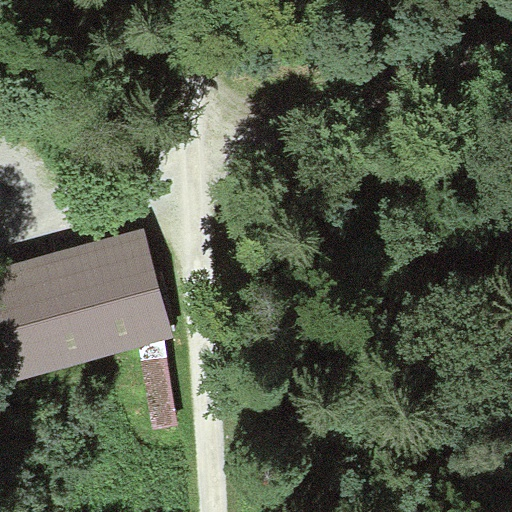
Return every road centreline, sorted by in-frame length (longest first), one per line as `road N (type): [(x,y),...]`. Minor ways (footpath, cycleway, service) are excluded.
road 1 (track): [(0,245),(511,36)]
road 2 (track): [(213,511),(181,0)]
